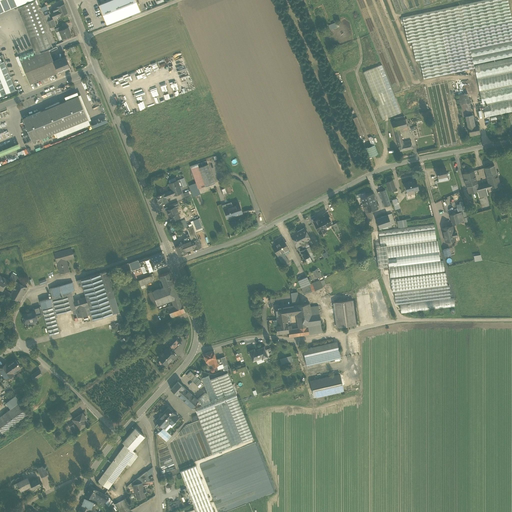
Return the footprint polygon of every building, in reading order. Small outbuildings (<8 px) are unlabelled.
[(0,0),(0,12),(30,0),(0,0)] [(46,31),(34,0),(22,5),(34,36),(46,31)] [(135,0),(110,0),(99,5),(106,23),(140,10),(135,0)] [(511,57),(474,66),(474,65),(473,65),(473,64),(511,55),(511,22),(507,0),(484,0),(402,17),(408,43),(412,42),(416,61),(419,60),(423,79),(474,68),(485,117),(511,111),(511,57)] [(64,4),(56,7),(60,16),(68,13),(64,4)] [(56,7),(52,8),(54,12),(44,15),(47,21),(53,18),(60,16),(56,7)] [(8,16),(0,19),(0,34),(9,31),(13,29),(8,16)] [(53,18),(47,21),(49,28),(53,26),(56,25),(53,18)] [(339,26),(337,21),(334,22),(335,23),(328,25),(330,29),(339,26)] [(62,29),(59,30),(59,31),(57,32),(60,40),(62,38),(62,39),(71,35),(68,27),(62,29)] [(46,31),(34,36),(40,52),(48,49),(53,47),(46,31)] [(48,49),(40,52),(20,60),(22,65),(26,74),(29,84),(58,72),(53,61),(48,49)] [(0,95),(15,90),(5,60),(2,61),(0,55),(0,95)] [(65,56),(63,57),(62,57),(53,61),(57,72),(70,67),(65,56)] [(401,112),(382,65),(363,72),(382,120),(401,112)] [(467,93),(458,95),(460,105),(469,103),(467,93)] [(78,96),(26,117),(25,116),(24,116),(23,116),(22,117),(23,118),(22,119),(32,142),(88,119),(78,96)] [(469,103),(460,105),(462,117),(465,116),(468,126),(474,125),(469,103)] [(110,123),(109,118),(106,119),(105,117),(91,120),(93,126),(110,123)] [(364,134),(357,117),(353,118),(360,136),(364,134)] [(395,121),(392,122),(394,130),(399,129),(402,128),(407,126),(406,123),(404,118),(395,121)] [(468,126),(467,126),(468,127),(469,135),(479,133),(477,124),(474,125),(468,126)] [(411,140),(402,142),(399,129),(394,130),(397,143),(398,143),(400,151),(413,148),(411,140)] [(0,155),(21,148),(20,143),(13,145),(12,142),(0,145),(0,155)] [(375,145),(365,148),(368,158),(378,154),(375,145)] [(197,164),(190,166),(198,189),(205,186),(199,167),(197,164)] [(208,164),(199,167),(205,186),(214,183),(208,164)] [(494,165),(484,168),(489,183),(490,188),(486,189),(488,195),(501,191),(494,165)] [(445,167),(436,169),(438,178),(447,176),(445,167)] [(473,171),(463,174),(465,183),(476,180),(473,171)] [(395,189),(392,180),(385,183),(389,191),(395,189)] [(416,180),(404,183),(406,191),(407,195),(414,193),(413,191),(418,189),(416,180)] [(489,183),(478,186),(476,180),(465,183),(469,193),(477,191),(479,197),(488,195),(486,189),(490,188),(489,183)] [(177,181),(169,184),(171,190),(173,195),(178,194),(179,191),(180,190),(180,188),(177,181)] [(197,195),(193,184),(189,186),(194,196),(197,195)] [(171,190),(156,196),(159,205),(168,202),(166,198),(173,195),(171,190)] [(389,201),(385,190),(379,191),(383,203),(389,201)] [(373,193),(360,197),(363,206),(376,202),(373,193)] [(376,202),(363,206),(365,213),(370,211),(378,209),(376,202)] [(239,204),(232,206),(231,203),(222,206),(227,218),(242,212),(239,204)] [(170,209),(166,210),(171,221),(175,219),(174,218),(178,216),(177,212),(175,207),(170,209)] [(456,213),(450,215),(452,225),(459,223),(456,213)] [(388,215),(376,219),(379,229),(391,225),(388,215)] [(328,216),(319,220),(318,219),(313,221),(316,227),(317,230),(318,230),(320,234),(325,231),(324,228),(332,224),(328,216)] [(199,218),(190,222),(192,226),(193,226),(196,233),(204,229),(202,225),(199,218)] [(434,224),(378,231),(379,236),(435,229),(434,224)] [(454,225),(442,228),(445,242),(455,239),(455,237),(457,236),(456,230),(455,230),(454,225)] [(192,226),(187,228),(190,236),(191,240),(198,238),(196,233),(193,226),(192,226)] [(305,228),(297,232),(305,246),(309,244),(308,241),(311,240),(305,228)] [(435,230),(379,237),(380,246),(386,245),(436,239),(435,230)] [(297,232),(290,235),(297,247),(300,245),(302,248),(305,246),(297,232)] [(185,243),(175,247),(179,256),(186,253),(185,250),(194,247),(191,240),(190,236),(183,238),(185,243)] [(198,238),(191,240),(194,247),(195,250),(201,247),(198,238)] [(283,239),(278,242),(278,243),(272,247),(277,255),(281,262),(286,258),(284,255),(289,252),(288,249),(288,248),(283,239)] [(438,240),(386,246),(388,258),(439,252),(438,240)] [(312,245),(306,248),(310,256),(316,252),(312,245)] [(386,245),(380,246),(376,247),(378,267),(388,266),(388,267),(389,267),(389,266),(388,259),(388,258),(386,246),(386,245)] [(71,248),(54,253),(57,262),(60,273),(69,271),(66,259),(74,257),(71,248)] [(306,248),(301,251),(305,258),(310,256),(306,248)] [(162,252),(149,257),(153,269),(166,264),(162,252)] [(439,253),(388,259),(389,266),(440,260),(439,253)] [(149,257),(138,261),(140,266),(143,273),(153,269),(149,257)] [(138,260),(129,263),(132,269),(140,266),(138,261),(138,260)] [(443,261),(389,267),(390,279),(391,279),(444,272),(443,261)] [(129,263),(120,266),(122,273),(132,269),(129,263)] [(317,269),(312,272),(315,277),(317,276),(319,279),(322,277),(319,272),(318,272),(317,269)] [(106,271),(77,280),(78,286),(82,285),(86,297),(83,298),(85,306),(97,302),(108,299),(114,297),(106,271)] [(169,272),(160,275),(164,286),(174,282),(173,282),(169,272)] [(444,272),(391,279),(392,292),(394,292),(447,285),(445,272),(444,272)] [(8,280),(0,275),(0,291),(9,297),(11,293),(3,288),(8,280)] [(151,275),(138,280),(141,286),(153,281),(152,279),(151,275)] [(307,277),(298,280),(301,288),(310,284),(307,277)] [(320,280),(312,283),(315,290),(322,287),(322,286),(320,281),(320,280)] [(27,287),(17,281),(11,293),(9,297),(18,302),(27,287)] [(380,281),(371,282),(376,319),(389,318),(387,300),(380,281)] [(72,282),(50,288),(52,297),(57,314),(76,309),(73,300),(74,300),(70,288),(74,287),(72,282)] [(174,282),(164,286),(164,287),(152,291),(157,305),(171,300),(173,305),(181,302),(174,282)] [(312,283),(301,288),(304,294),(315,290),(312,283)] [(447,285),(394,292),(396,305),(450,298),(449,285),(447,285)] [(152,291),(148,293),(153,307),(157,305),(152,291)] [(52,297),(40,300),(49,334),(60,331),(55,314),(57,314),(52,297)] [(74,300),(73,300),(76,309),(78,317),(87,314),(85,306),(83,298),(74,300)] [(108,299),(97,302),(85,306),(87,314),(91,313),(93,319),(112,313),(108,299)] [(358,300),(361,323),(372,322),(369,299),(358,300)] [(454,299),(400,305),(401,314),(455,307),(454,299)] [(353,300),(333,302),(336,327),(356,325),(353,300)] [(181,302),(173,305),(167,307),(171,317),(174,316),(185,312),(181,302)] [(309,303),(295,306),(296,314),(298,328),(297,328),(298,336),(322,333),(318,306),(310,307),(309,303)] [(295,305),(275,309),(278,326),(287,324),(286,315),(296,314),(295,306),(295,305)] [(39,306),(33,307),(34,310),(35,310),(36,315),(42,314),(39,306)] [(34,310),(24,313),(25,317),(24,317),(25,322),(30,321),(30,322),(33,321),(33,320),(37,319),(36,315),(35,310),(34,310)] [(278,326),(276,326),(277,333),(288,332),(288,329),(287,324),(278,326)] [(176,339),(167,348),(171,351),(173,349),(174,351),(181,343),(176,339)] [(347,372),(359,372),(358,339),(347,339),(347,372)] [(337,342),(303,350),(305,359),(339,352),(337,342)] [(263,347),(254,350),(254,349),(249,351),(253,361),(256,360),(258,363),(264,360),(263,359),(267,357),(267,356),(265,350),(263,347)] [(167,348),(158,358),(166,365),(170,361),(170,362),(171,362),(172,360),(172,359),(175,355),(171,351),(167,348)] [(214,351),(204,354),(206,362),(211,361),(213,367),(216,366),(218,365),(216,359),(214,351)] [(339,352),(305,359),(307,365),(340,358),(339,352)] [(291,356),(280,359),(281,364),(293,361),(291,356)] [(7,365),(12,373),(21,367),(15,359),(7,365)] [(12,373),(7,365),(6,364),(2,366),(1,366),(0,366),(0,370),(6,379),(13,374),(12,373)] [(38,370),(31,375),(34,380),(42,375),(38,370)] [(199,379),(190,371),(186,376),(195,384),(199,379)] [(228,373),(217,377),(224,396),(224,397),(235,392),(228,373)] [(339,374),(310,381),(314,397),(343,390),(339,374)] [(209,376),(201,378),(207,393),(210,402),(217,399),(210,380),(209,376)] [(217,377),(210,380),(217,399),(224,396),(217,377)] [(195,398),(178,381),(170,389),(188,406),(195,398)] [(217,399),(210,402),(207,393),(204,394),(197,400),(199,401),(204,406),(195,409),(196,412),(213,454),(232,447),(215,405),(226,401),(243,443),(253,438),(237,396),(235,392),(224,397),(224,396),(217,399)] [(195,398),(188,406),(191,409),(199,401),(197,400),(195,398)] [(226,401),(215,405),(232,447),(243,443),(226,401)] [(18,403),(0,416),(0,428),(2,432),(27,414),(18,403)] [(178,417),(168,408),(156,421),(158,423),(163,428),(166,430),(170,426),(171,427),(175,422),(174,421),(178,417)] [(68,411),(63,414),(66,420),(71,416),(68,411)] [(82,413),(73,419),(75,423),(70,426),(75,432),(79,429),(88,423),(84,417),(85,417),(82,413)] [(125,444),(132,450),(144,436),(135,428),(123,442),(125,444)] [(166,430),(163,428),(160,431),(157,433),(166,441),(172,435),(166,430)] [(132,450),(125,444),(98,481),(108,489),(135,453),(132,450)] [(43,465),(37,468),(41,477),(47,474),(43,465)] [(213,511),(195,465),(180,471),(196,511),(213,511)] [(146,471),(137,479),(138,484),(141,483),(142,483),(149,481),(146,471)] [(26,478),(16,483),(18,487),(18,488),(19,488),(21,491),(31,486),(29,482),(30,482),(30,481),(28,482),(26,478)] [(30,482),(29,482),(31,486),(33,489),(41,485),(37,478),(30,482)] [(138,484),(133,485),(137,499),(145,497),(142,483),(141,483),(138,484)] [(97,490),(90,486),(86,494),(89,496),(89,497),(90,497),(92,498),(93,498),(97,490)] [(109,497),(97,490),(93,498),(95,500),(97,496),(106,502),(109,497)] [(106,502),(97,496),(95,500),(104,505),(106,502)] [(128,497),(115,505),(119,511),(126,511),(130,510),(129,509),(128,497)] [(94,503),(84,499),(81,505),(91,509),(94,503)]
